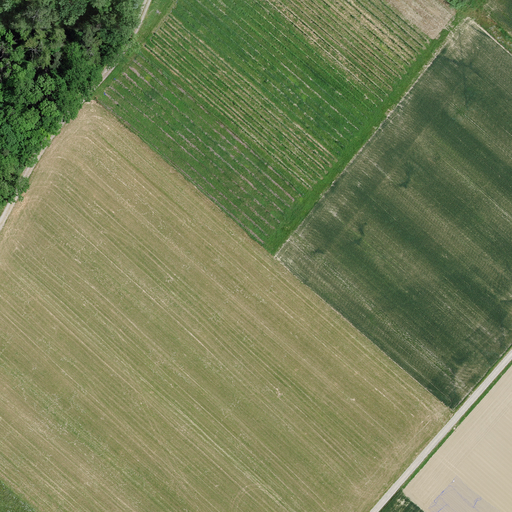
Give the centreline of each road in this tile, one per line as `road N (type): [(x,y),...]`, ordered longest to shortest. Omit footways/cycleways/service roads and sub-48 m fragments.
road 1 (track): [(0,225),(60,121),(139,28),(149,0)]
road 2 (unclassified): [(379,511),(511,360)]
